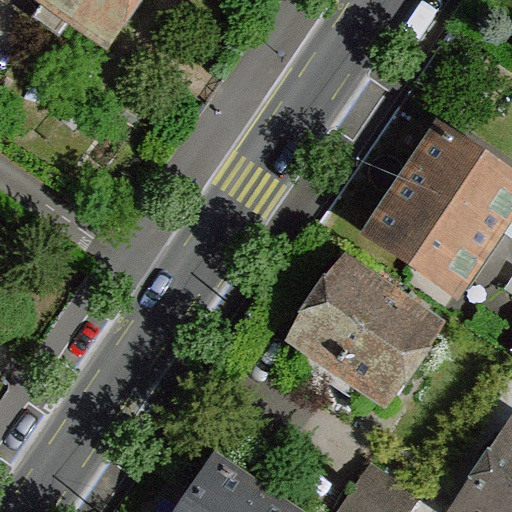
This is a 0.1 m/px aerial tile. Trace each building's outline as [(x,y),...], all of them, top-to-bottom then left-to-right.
[(158,0),(3,0),(111,71),(158,0)] [(511,182),(431,129),(362,235),(458,298),(511,216),(511,182)] [(341,264),(288,343),(382,406),(435,327),(341,264)] [(511,511),(511,427),(454,511),(511,511)] [(298,511),(220,459),(183,511),(298,511)] [(409,511),(417,501),(371,470),(343,511),(409,511)]
